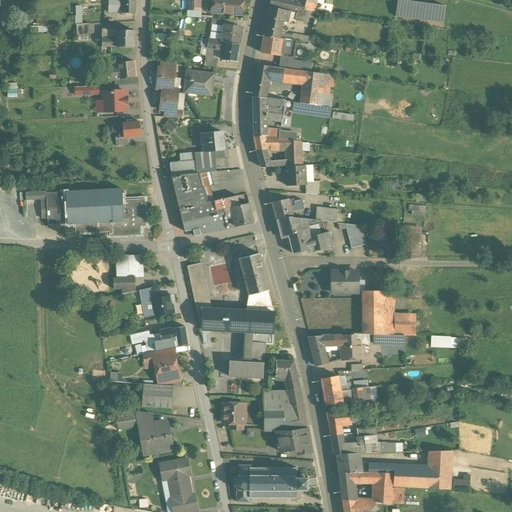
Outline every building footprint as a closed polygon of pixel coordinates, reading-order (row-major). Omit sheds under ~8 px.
[(135,0),(122,0),(122,13),(121,15),(125,15),(126,13),(135,13),(135,0)] [(199,0),(187,0),(187,10),(199,11),(199,0)] [(215,0),(213,13),(241,15),(243,0),(215,0)] [(296,2),(285,0),(271,0),(270,7),(288,11),(294,13),(295,9),(296,2)] [(296,0),(296,2),(295,9),(298,9),(312,12),(314,0),(296,0)] [(397,0),(395,17),(443,23),(445,6),(397,0)] [(288,11),(270,7),(267,19),(283,22),(286,23),(288,11)] [(312,12),(298,9),(297,15),(315,18),(316,12),(312,12)] [(216,19),(212,19),(211,25),(223,27),(223,26),(224,20),(216,19)] [(283,22),(267,19),(264,37),(279,40),(279,39),(283,22)] [(82,24),(76,24),(77,37),(89,37),(89,24),(82,24)] [(241,28),(223,26),(223,27),(220,42),(224,43),(238,45),(241,28)] [(130,28),(120,27),(120,31),(116,31),(116,48),(133,48),(133,31),(130,31),(130,28)] [(116,31),(102,30),(101,47),(116,48),(116,31)] [(279,40),(264,37),(259,60),(268,62),(270,48),(282,50),(283,40),(279,39),(279,40)] [(220,42),(208,40),(207,48),(215,49),(223,50),(224,43),(220,42)] [(290,41),(283,40),(282,50),(292,51),(294,41),(290,41)] [(238,45),(224,43),(223,50),(221,59),(221,60),(236,62),(239,45),(238,45)] [(337,46),(328,45),(327,58),(336,59),(337,46)] [(207,48),(205,57),(214,58),(215,49),(207,48)] [(223,50),(215,49),(214,58),(217,58),(221,59),(223,50)] [(214,58),(205,57),(204,67),(216,68),(217,58),(214,58)] [(133,61),(118,63),(118,69),(119,79),(135,78),(133,61)] [(268,66),(258,65),(253,92),(264,94),(267,78),(281,80),(283,68),(269,66),(268,66)] [(118,69),(112,69),(112,67),(104,68),(105,81),(119,79),(118,69)] [(160,68),(158,68),(156,89),(162,89),(172,90),(174,70),(160,68)] [(306,72),(283,68),(281,80),(304,84),(306,72)] [(213,74),(186,71),(184,93),(211,96),(213,74)] [(320,74),(306,72),(304,84),(302,103),(316,106),(320,74)] [(320,74),(316,106),(331,108),(335,76),(320,74)] [(99,87),(75,88),(75,95),(99,94),(99,87)] [(172,90),(162,89),(159,110),(165,111),(175,112),(176,111),(178,91),(172,90)] [(17,98),(17,90),(7,90),(7,98),(17,98)] [(104,111),(126,111),(125,104),(127,104),(127,97),(125,98),(125,92),(103,92),(104,111)] [(264,94),(253,92),(252,97),(263,98),(284,101),(284,95),(269,93),(264,94)] [(263,98),(252,97),(253,130),(266,130),(265,119),(281,122),(284,101),(263,98)] [(316,106),(302,103),(300,115),(329,119),(331,108),(316,106)] [(332,118),(355,121),(355,115),(333,112),(332,118)] [(139,122),(131,123),(130,120),(126,121),(127,123),(122,124),(123,131),(124,138),(127,138),(141,136),(139,122)] [(176,126),(169,120),(163,126),(170,132),(175,127),(176,126)] [(122,124),(111,125),(112,133),(118,132),(123,131),(122,124)] [(296,134),(279,132),(279,137),(279,140),(295,141),(296,134)] [(222,133),(200,135),(201,145),(204,144),(205,153),(213,152),(214,159),(227,157),(226,144),(223,144),(222,133)] [(264,136),(253,137),(256,150),(258,159),(268,158),(266,151),(279,150),(279,140),(279,137),(266,137),(265,137),(264,136)] [(119,138),(115,138),(116,146),(128,145),(127,138),(124,138),(119,138)] [(268,158),(258,159),(261,168),(286,166),(286,167),(301,166),(300,142),(295,141),(279,140),(279,150),(285,150),(285,161),(269,163),(268,158)] [(180,162),(169,163),(171,177),(199,174),(207,173),(215,172),(214,159),(213,152),(205,153),(195,154),(195,161),(180,162)] [(195,153),(179,154),(180,162),(195,161),(195,154),(195,153)] [(286,167),(285,167),(287,186),(305,185),(305,183),(304,166),(301,166),(286,167)] [(207,173),(199,174),(202,188),(204,187),(204,188),(210,186),(207,173)] [(204,188),(204,187),(202,188),(199,174),(171,177),(183,232),(192,230),(194,236),(229,229),(226,216),(224,216),(224,215),(232,213),(231,207),(239,206),(237,196),(208,203),(207,199),(206,199),(206,196),(204,188)] [(319,181),(312,182),(305,183),(305,185),(305,194),(318,195),(319,181)] [(121,189),(66,192),(67,224),(75,224),(76,234),(109,232),(109,236),(141,235),(140,220),(145,220),(144,199),(122,201),(121,189)] [(46,191),(25,192),(25,201),(41,200),(46,199),(46,193),(46,191)] [(46,193),(46,199),(41,200),(42,219),(47,219),(47,225),(67,224),(66,192),(46,193)] [(288,199),(271,203),(276,220),(278,220),(290,217),(293,217),(292,212),(290,206),(289,201),(288,199)] [(302,200),(293,202),(294,206),(290,206),(292,212),(303,210),(302,200)] [(239,206),(231,207),(232,213),(235,227),(253,223),(249,203),(239,206)] [(337,210),(316,207),(315,220),(336,223),(337,210)] [(293,217),(290,217),(278,220),(282,236),(288,235),(293,253),(307,250),(307,249),(312,247),(313,251),(333,247),(329,231),(311,236),(308,226),(322,223),(322,221),(315,220),(293,217)] [(361,226),(345,224),(351,248),(366,245),(361,226)] [(420,233),(411,233),(411,240),(411,251),(420,251),(420,233)] [(268,291),(259,253),(239,258),(248,294),(245,310),(211,309),(196,308),(200,330),(244,332),(251,332),(273,333),(274,312),(273,312),(268,291)] [(141,256),(128,257),(128,255),(116,256),(116,279),(128,279),(128,277),(142,276),(142,255),(141,255),(141,256)] [(201,263),(187,267),(190,283),(205,280),(201,263)] [(357,272),(332,272),(332,293),(357,293),(357,272)] [(142,276),(128,277),(128,279),(116,279),(112,279),(113,290),(121,289),(121,295),(135,292),(134,278),(143,278),(142,276)] [(205,280),(190,283),(196,308),(211,309),(205,280)] [(153,287),(140,291),(141,299),(155,296),(153,287)] [(383,292),(361,292),(362,322),(362,335),(373,335),(380,335),(383,335),(383,292)] [(392,292),(383,292),(383,335),(391,335),(393,335),(392,292)] [(155,296),(141,299),(142,306),(143,306),(154,304),(153,300),(156,299),(155,296)] [(156,299),(153,300),(154,304),(156,315),(156,316),(173,312),(171,303),(169,303),(168,297),(156,299)] [(154,304),(143,306),(145,317),(156,315),(154,304)] [(416,314),(393,313),(394,335),(415,336),(415,319),(416,314)] [(184,327),(159,331),(160,333),(161,342),(169,340),(171,348),(172,348),(187,345),(184,327)] [(150,337),(149,331),(131,336),(132,345),(144,342),(144,343),(145,343),(147,353),(156,351),(153,336),(150,337)] [(264,343),(251,342),(251,332),(244,332),(243,361),(263,362),(264,343)] [(161,342),(160,333),(153,334),(153,336),(156,351),(171,348),(169,340),(161,342)] [(353,335),(341,336),(340,345),(341,360),(360,359),(360,358),(363,354),(363,346),(360,343),(360,342),(354,343),(353,335)] [(383,335),(380,335),(380,344),(391,345),(391,335),(383,335)] [(406,336),(391,335),(391,345),(406,345),(406,336)] [(329,336),(308,337),(316,367),(328,364),(323,346),(340,345),(341,336),(330,336),(329,336)] [(464,338),(431,337),(431,348),(464,349),(464,338)] [(141,344),(135,346),(137,355),(143,354),(141,344)] [(147,353),(143,354),(145,362),(153,360),(174,355),(172,348),(171,348),(156,351),(147,353)] [(174,355),(153,360),(159,386),(173,386),(180,387),(178,374),(174,355)] [(243,361),(228,361),(228,376),(262,378),(263,362),(243,361)] [(293,361),(276,361),(276,377),(269,377),(269,379),(286,380),(291,388),(300,387),(293,361)] [(338,377),(321,380),(323,393),(340,390),(340,388),(338,377)] [(159,386),(158,386),(143,384),(141,406),(171,408),(173,386),(159,386)] [(291,388),(285,394),(285,392),(283,392),(283,394),(269,394),(269,390),(263,390),(263,393),(263,407),(263,431),(275,431),(290,431),(307,428),(300,387),(291,388)] [(368,387),(360,388),(362,400),(370,399),(368,387)] [(360,388),(353,389),(354,401),(355,401),(362,400),(360,388)] [(345,390),(340,390),(323,393),(325,406),(342,403),(343,403),(341,393),(346,392),(345,390)] [(244,405),(223,403),(222,423),(229,424),(242,425),(244,405)] [(348,411),(327,414),(330,435),(341,434),(340,425),(350,424),(348,412),(348,411)] [(357,411),(348,412),(350,424),(355,423),(358,423),(357,411)] [(119,430),(139,426),(136,412),(116,416),(119,430)] [(149,414),(136,412),(139,426),(151,424),(149,414)] [(151,424),(139,426),(142,441),(144,441),(146,451),(160,449),(161,451),(170,450),(169,443),(166,444),(165,439),(167,438),(167,436),(167,435),(166,434),(164,434),(162,422),(151,424)] [(307,428),(290,431),(275,431),(278,452),(286,451),(287,453),(291,452),(292,453),(297,452),(297,453),(302,453),(302,454),(311,453),(307,428)] [(375,428),(356,430),(357,435),(357,437),(376,436),(375,428)] [(425,428),(415,430),(416,438),(426,436),(425,428)] [(341,434),(330,435),(334,455),(336,455),(347,454),(346,445),(343,446),(341,434)] [(376,436),(357,437),(358,444),(370,444),(377,443),(376,436)] [(377,443),(370,444),(371,453),(379,453),(379,443),(377,443)] [(386,443),(379,443),(379,453),(396,452),(395,444),(386,444),(386,443)] [(358,444),(346,445),(347,454),(358,454),(371,453),(370,444),(358,444)] [(451,451),(429,452),(428,468),(427,489),(449,490),(450,467),(451,451)] [(347,454),(336,455),(338,473),(360,472),(360,473),(368,473),(368,466),(359,466),(358,454),(347,454)] [(191,495),(187,476),(190,475),(186,459),(159,465),(163,481),(168,480),(174,511),(195,511),(198,511),(194,495),(191,495)] [(428,468),(368,464),(368,466),(368,473),(375,473),(394,474),(392,487),(403,487),(427,489),(428,468)] [(267,469),(259,469),(259,467),(258,467),(258,469),(251,469),(251,465),(239,465),(239,474),(238,475),(238,476),(235,480),(233,479),(233,480),(234,481),(234,486),(233,486),(233,487),(235,487),(238,490),(238,491),(237,491),(236,502),(249,502),(249,499),(250,498),(258,498),(258,499),(259,499),(259,498),(267,498),(267,499),(268,499),(268,498),(276,498),(276,499),(277,499),(277,498),(285,498),(285,499),(286,499),(286,498),(295,498),(296,499),(297,498),(296,497),(296,490),(298,490),(300,492),(302,492),(303,490),(304,489),(306,489),(307,490),(308,489),(307,488),(307,487),(307,480),(307,479),(308,478),(307,477),(306,478),(304,478),(304,475),(302,474),(300,474),(298,475),(298,476),(296,476),(296,469),(297,468),(295,468),(295,469),(287,469),(287,467),(285,467),(285,469),(278,469),(278,467),(276,467),(276,469),(268,469),(268,467),(267,467),(267,469)] [(360,472),(338,473),(340,490),(350,490),(352,492),(352,482),(374,483),(375,473),(368,473),(360,473),(360,472)] [(394,474),(375,473),(374,483),(373,501),(372,502),(374,502),(401,505),(403,487),(392,487),(394,474)] [(463,474),(463,480),(455,480),(454,487),(471,487),(471,475),(463,474)] [(350,490),(340,490),(341,501),(342,501),(344,511),(373,511),(374,502),(372,502),(373,501),(352,500),(352,492),(350,490)]
